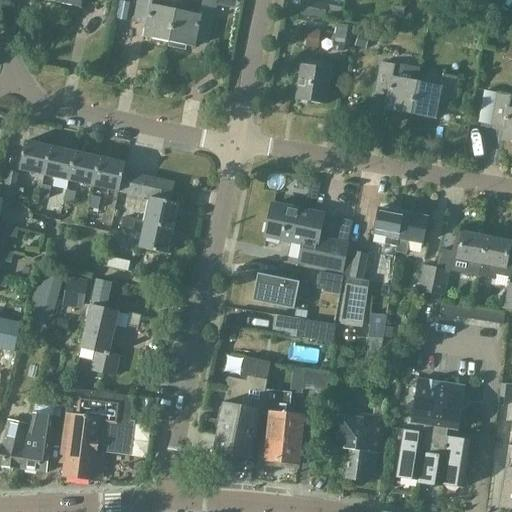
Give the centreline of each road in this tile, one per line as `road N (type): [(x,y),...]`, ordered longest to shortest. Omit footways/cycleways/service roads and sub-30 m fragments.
road 1 (residential): [(165,502),(235,144)]
road 2 (residential): [(511,189),(235,144)]
road 3 (residential): [(235,144),(38,103),(17,77)]
road 4 (tertiary): [(0,508),(165,502)]
road 5 (tertiary): [(165,502),(314,511)]
road 6 (residential): [(235,144),(262,0)]
